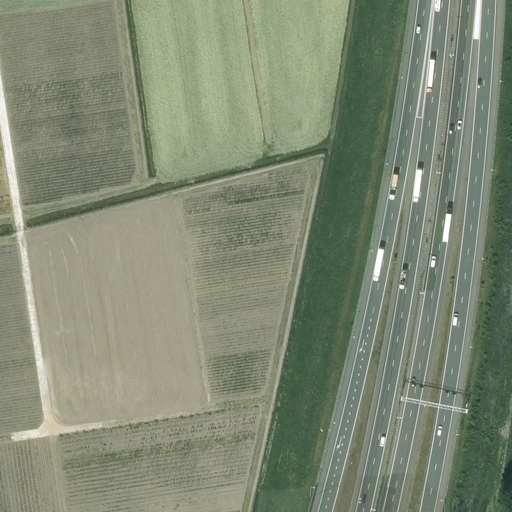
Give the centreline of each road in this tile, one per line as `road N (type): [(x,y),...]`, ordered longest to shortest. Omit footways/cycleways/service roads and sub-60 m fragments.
road 1 (motorway): [(428,0),(374,306),(322,511)]
road 2 (motorway): [(389,511),(426,322),(468,0)]
road 3 (motorway): [(438,0),(419,197),(362,511)]
road 4 (motorway): [(426,511),(474,206),(488,0)]
